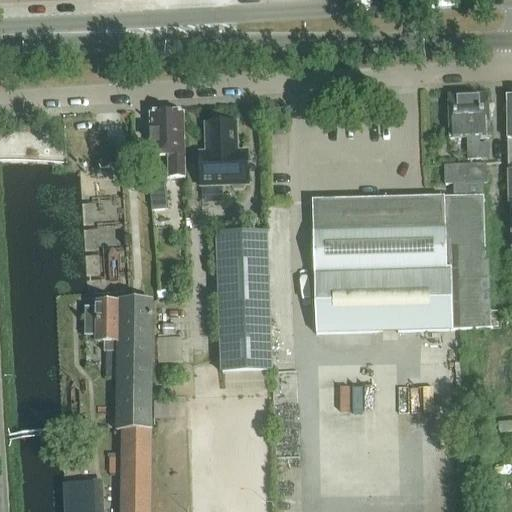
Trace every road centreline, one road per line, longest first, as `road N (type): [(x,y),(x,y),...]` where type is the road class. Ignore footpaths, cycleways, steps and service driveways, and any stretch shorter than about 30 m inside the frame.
road 1 (unclassified): [(0,107),(511,73)]
road 2 (secondary): [(71,33),(188,42),(511,44)]
road 3 (secondary): [(511,3),(187,17)]
